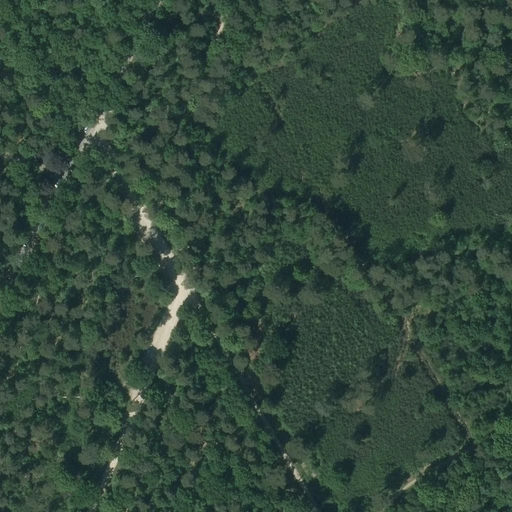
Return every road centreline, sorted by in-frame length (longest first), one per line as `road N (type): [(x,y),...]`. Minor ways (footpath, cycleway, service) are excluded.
road 1 (track): [(471,445),(218,15)]
road 2 (tertiary): [(0,297),(155,0)]
road 3 (track): [(318,511),(185,285)]
road 4 (track): [(228,0),(185,103),(131,189)]
